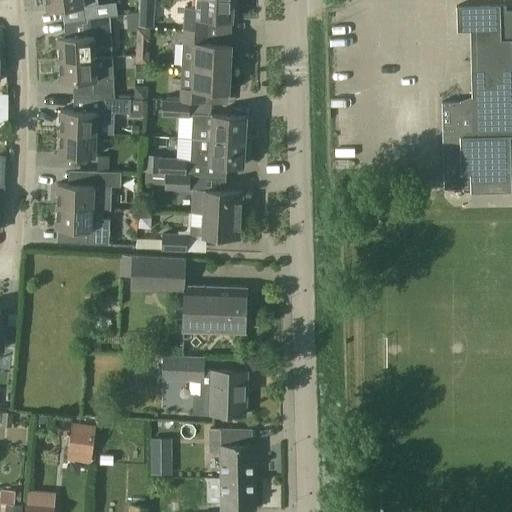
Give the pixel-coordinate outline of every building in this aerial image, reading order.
[(45,0),(47,11),(93,5),(92,0),(45,0)] [(139,0),(138,26),(152,27),(153,0),(139,0)] [(184,30),(208,31),(209,19),(233,20),(233,0),(196,0),(197,7),(185,7),(184,30)] [(499,29),(498,5),(455,7),(456,32),(469,32),(469,30),(499,29)] [(505,5),(498,5),(499,29),(469,30),(471,76),(511,74),(511,65),(511,40),(511,10),(505,11),(505,5)] [(57,38),(58,60),(111,57),(94,58),(93,47),(111,46),(109,21),(87,22),(88,36),(57,38)] [(136,63),(147,64),(148,51),(147,51),(147,41),(149,41),(150,28),(137,28),(136,63)] [(182,66),(230,68),(232,45),(207,43),(208,31),(184,30),(182,66)] [(90,81),(91,95),(114,93),(111,57),(58,60),(59,83),(90,81)] [(181,101),(190,102),(205,103),(205,91),(229,92),(230,68),(182,66),(181,100),(181,101)] [(470,188),(470,193),(511,191),(509,150),(511,149),(511,76),(511,74),(471,76),(472,109),(458,109),(458,101),(441,102),(444,188),(470,188)] [(0,134),(9,135),(10,91),(0,91),(0,134)] [(102,112),(60,110),(59,133),(95,134),(114,135),(114,112),(130,113),(130,99),(103,97),(102,112)] [(161,116),(189,117),(190,102),(181,101),(181,100),(162,99),(161,116)] [(192,138),(245,141),(247,116),(193,113),(192,138)] [(358,176),(358,122),(336,121),(335,175),(358,176)] [(58,155),(94,156),(95,134),(59,133),(58,155)] [(191,163),(244,166),(245,141),(192,138),(191,163)] [(186,174),(187,158),(163,157),(163,173),(164,173),(186,174)] [(56,206),(101,208),(109,208),(110,186),(120,187),(120,172),(91,171),(91,185),(57,184),(56,206)] [(164,189),(189,190),(190,174),(186,174),(164,173),(164,189)] [(192,212),(241,215),(243,191),(225,191),(193,189),(192,212)] [(86,243),(108,244),(109,219),(101,219),(101,208),(56,206),(55,229),(86,230),(86,243)] [(203,236),(240,238),(241,215),(192,212),(191,235),(203,236)] [(160,250),(186,252),(187,234),(161,232),(160,250)] [(185,258),(133,255),(131,289),(183,292),(185,258)] [(184,330),(245,332),(246,288),(185,286),(184,330)] [(192,413),(245,414),(246,396),(244,396),(244,372),(204,371),(204,356),(163,354),(161,380),(200,382),(200,395),(192,394),(192,413)] [(0,422),(10,423),(12,393),(0,392),(0,422)] [(66,461),(91,464),(96,425),(72,422),(66,461)] [(222,453),(222,477),(255,477),(254,444),(233,444),(232,429),(208,429),(208,453),(222,453)] [(171,438),(150,439),(151,474),(172,474),(171,438)] [(222,477),(223,510),(256,510),(255,477),(222,477)] [(25,511),(53,511),(54,503),(26,501),(25,511)] [(3,511),(21,511),(22,505),(5,503),(3,511)]
